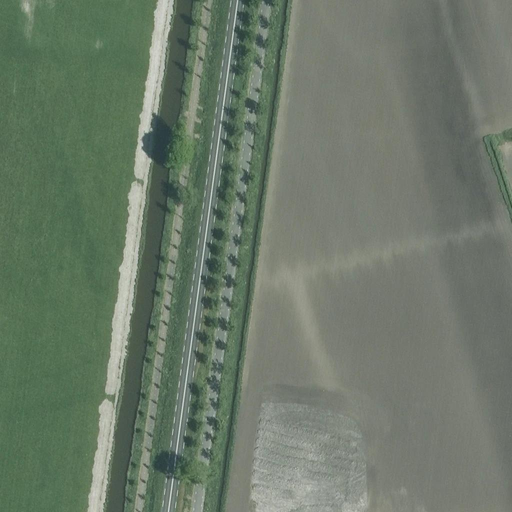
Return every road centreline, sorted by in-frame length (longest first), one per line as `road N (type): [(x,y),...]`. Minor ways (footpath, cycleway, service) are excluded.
road 1 (unclassified): [(198,511),(268,0)]
road 2 (primary): [(170,511),(240,0)]
